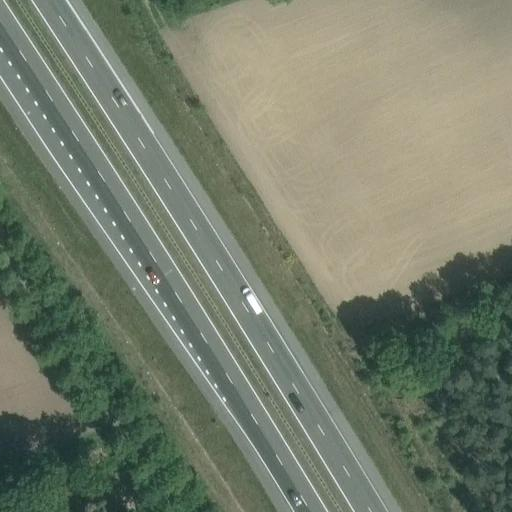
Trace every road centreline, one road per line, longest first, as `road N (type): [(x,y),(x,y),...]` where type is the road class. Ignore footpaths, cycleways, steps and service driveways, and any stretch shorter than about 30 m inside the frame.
road 1 (motorway): [(368,511),(46,0)]
road 2 (motorway): [(0,23),(307,511)]
road 3 (unclassified): [(180,511),(0,237)]
